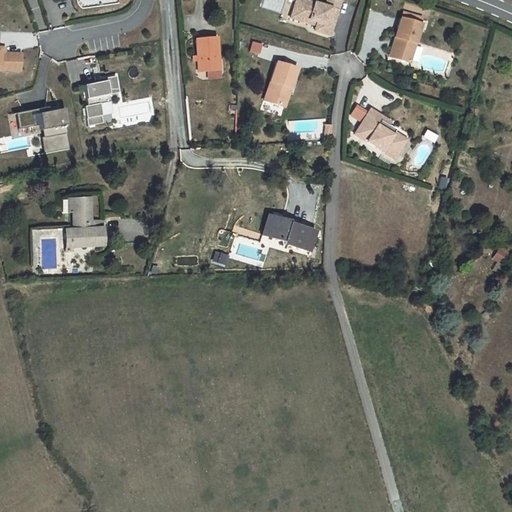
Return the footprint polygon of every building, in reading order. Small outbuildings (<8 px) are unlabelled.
[(338,10),(303,0),(296,0),(292,12),(310,17),(309,20),(314,21),(318,22),(315,30),(330,34),(338,10)] [(310,17),(292,12),(291,17),(313,24),(314,21),(309,20),(310,17)] [(422,20),(401,15),(395,34),(399,35),(394,54),(411,58),(422,20)] [(209,22),(223,24),(224,18),(210,16),(209,22)] [(399,35),(395,34),(390,53),(394,54),(399,35)] [(195,40),(198,72),(208,71),(218,70),(219,70),(216,38),(195,40)] [(0,70),(3,70),(2,72),(22,73),(23,53),(7,52),(7,47),(0,46),(0,70)] [(276,63),(264,101),(281,106),(287,87),(290,88),(296,69),(276,63)] [(218,70),(208,71),(209,79),(219,78),(218,70)] [(117,76),(106,79),(107,81),(83,85),(88,106),(83,107),(87,127),(104,124),(100,104),(111,102),(110,96),(120,94),(117,76)] [(287,87),(281,106),(284,107),(290,88),(287,87)] [(48,107),(17,115),(20,130),(39,126),(41,131),(70,125),(66,110),(49,112),(48,107)] [(389,124),(369,111),(354,135),(382,153),(385,148),(397,156),(405,143),(393,134),(391,138),(384,133),(387,127),(389,124)] [(394,132),(387,127),(384,133),(391,138),(393,134),(394,132)] [(385,148),(382,153),(394,161),(397,156),(385,148)] [(102,246),(101,222),(90,222),(89,200),(68,201),(68,212),(72,212),(73,231),(68,231),(69,247),(72,247),(102,246)] [(286,249),(292,225),(271,219),(264,243),(286,249)] [(318,253),(303,253),(303,263),(318,263),(318,253)]
